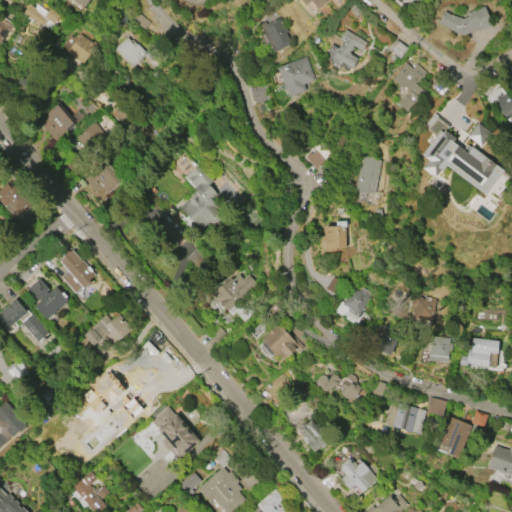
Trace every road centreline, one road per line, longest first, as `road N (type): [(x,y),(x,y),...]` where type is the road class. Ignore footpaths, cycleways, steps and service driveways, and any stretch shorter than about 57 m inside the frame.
road 1 (residential): [(511,411),(385,370),(341,346),(300,306),(290,236),(307,201),(306,177),(255,117),(234,64),(180,32),(152,0)]
road 2 (residential): [(335,511),(0,116)]
road 3 (residential): [(511,47),(476,67),(451,66),(374,0)]
